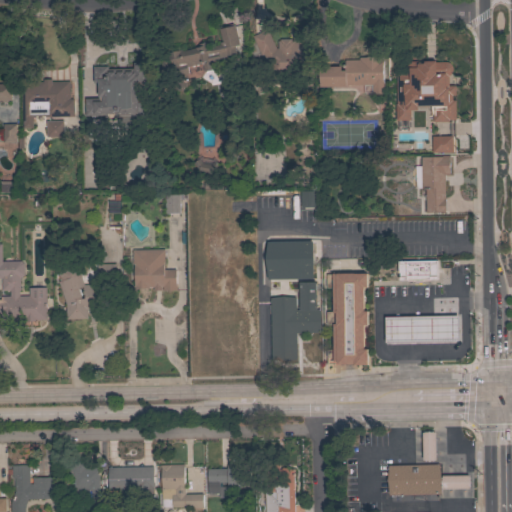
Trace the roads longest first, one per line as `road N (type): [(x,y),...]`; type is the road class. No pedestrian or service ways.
road 1 (residential): [(483,8),(75,0)]
road 2 (residential): [(319,428),(0,435)]
road 3 (primary): [(318,389),(0,395)]
road 4 (tertiary): [(482,0),(491,294)]
road 5 (primary): [(0,415),(219,412)]
road 6 (primary): [(492,389),(359,389)]
road 7 (residential): [(321,511),(318,389)]
